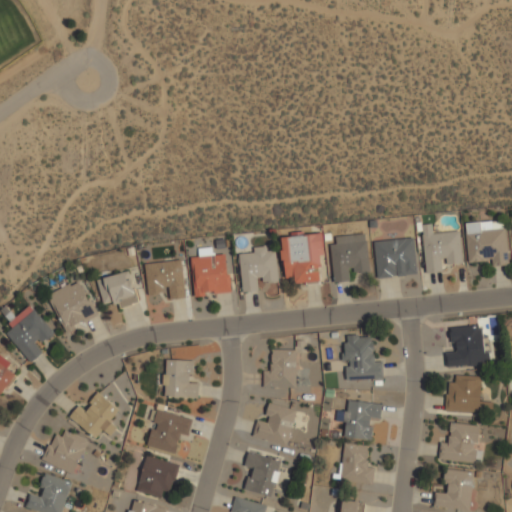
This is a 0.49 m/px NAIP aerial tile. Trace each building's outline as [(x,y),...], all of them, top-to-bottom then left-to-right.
[(467,262),(492,261),(492,265),(507,265),(506,221),(466,222),(467,262)] [(422,224),(425,273),(443,272),(443,264),(462,263),(460,231),(433,233),(432,224),(422,224)] [(281,236),(284,278),(294,277),(294,284),(321,282),(319,256),(324,256),(322,233),(281,236)] [(333,282),(351,281),(350,273),(369,272),(365,233),(335,236),(336,244),(330,244),(333,282)] [(416,275),(414,239),(374,241),(376,277),(416,275)] [(242,292),(259,291),(259,283),(278,282),(275,251),(267,251),(266,246),(253,247),(253,252),(239,254),(242,292)] [(192,256),(194,297),(207,296),(206,293),(228,292),(226,254),(192,256)] [(144,264),(148,294),(167,292),(168,300),(186,297),(181,260),(144,264)] [(96,279),(103,305),(118,301),(120,308),(138,303),(129,270),(96,279)] [(48,294),(64,330),(95,317),(79,280),(48,294)] [(30,363),(43,352),(38,345),(53,333),(32,306),(3,329),(30,363)] [(450,327),(452,349),(443,349),(445,368),(488,365),(485,324),(450,327)] [(342,335),(342,380),(381,380),(381,358),(371,358),(370,335),(342,335)] [(296,349),(272,349),(272,368),(262,368),(262,387),(296,387),(296,349)] [(196,398),(196,360),(162,360),(162,398),(196,398)] [(454,382),(445,382),(445,412),(481,413),(482,376),(454,376),(454,382)] [(101,430),(110,436),(117,424),(111,420),(119,408),(98,394),(87,410),(78,404),(68,419),(96,437),(101,430)] [(370,441),(372,421),(378,421),(381,404),(346,400),(341,437),(370,441)] [(257,416),(252,437),(287,445),(296,409),(271,403),(267,418),(257,416)] [(192,419),(155,409),(145,447),(174,454),(178,435),(187,437),(192,419)] [(437,460),(480,464),(482,447),(475,446),(477,425),(451,423),(449,442),(439,441),(437,460)] [(88,439),(66,429),(62,439),(52,434),(40,460),(73,475),(88,439)] [(338,480),(372,485),(374,467),(365,465),(368,446),(342,443),(338,480)] [(272,497),(280,459),(247,452),(243,469),(251,470),(246,492),(272,497)] [(178,464),(145,455),(135,492),(159,498),(161,489),(171,492),(178,464)] [(470,510),(472,471),(447,469),(445,489),(434,489),(433,508),(470,510)] [(29,491),(24,509),(34,511),(61,511),(70,481),(45,474),(40,494),(29,491)] [(264,511),(266,504),(233,496),(229,511),(264,511)] [(158,506),(131,499),(127,511),(164,511),(156,510),(158,506)] [(365,511),(365,500),(340,500),(340,511),(365,511)]
